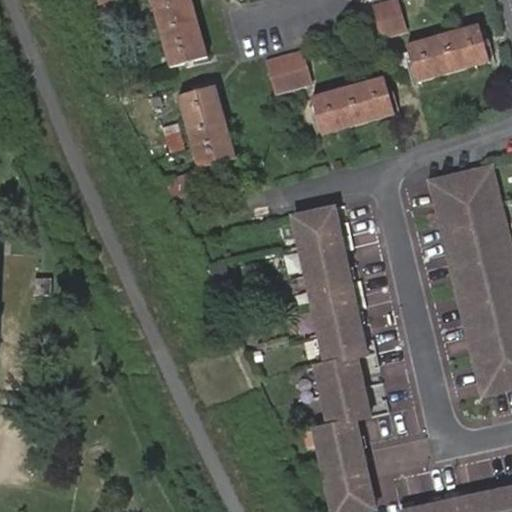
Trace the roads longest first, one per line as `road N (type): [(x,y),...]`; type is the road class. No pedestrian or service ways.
road 1 (residential): [(384,174),(444,429),(461,441),(511,431)]
road 2 (residential): [(511,130),(384,174)]
road 3 (residential): [(384,174),(264,201)]
